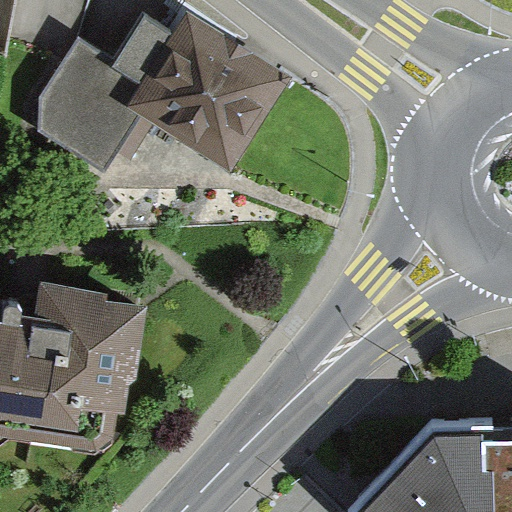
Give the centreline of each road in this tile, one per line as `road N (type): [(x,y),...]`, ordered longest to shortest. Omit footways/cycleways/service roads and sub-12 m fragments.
road 1 (secondary): [(436,177),(325,366)]
road 2 (secondary): [(325,366),(478,288),(504,266)]
road 3 (secondary): [(183,511),(325,366)]
road 4 (secondary): [(456,104),(319,0)]
